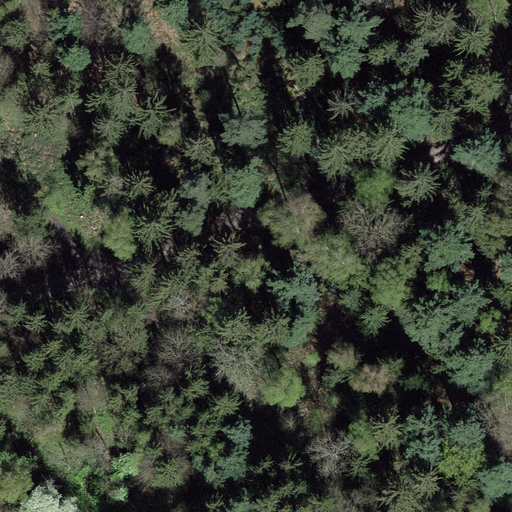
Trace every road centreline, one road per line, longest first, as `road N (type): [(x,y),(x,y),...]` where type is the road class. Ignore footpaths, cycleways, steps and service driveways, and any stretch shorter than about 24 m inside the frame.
road 1 (track): [(0,302),(511,128)]
road 2 (track): [(358,511),(0,173)]
